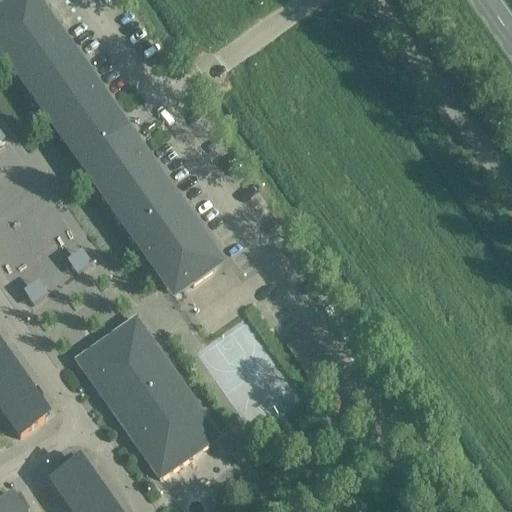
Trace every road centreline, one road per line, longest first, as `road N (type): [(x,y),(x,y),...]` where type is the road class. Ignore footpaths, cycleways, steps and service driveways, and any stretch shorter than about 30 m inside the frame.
road 1 (residential): [(278,511),(389,435),(162,104)]
road 2 (unclassified): [(511,191),(376,0)]
road 3 (unclassified): [(162,104),(310,0)]
road 4 (residential): [(0,308),(81,424)]
road 5 (residential): [(162,104),(87,0)]
